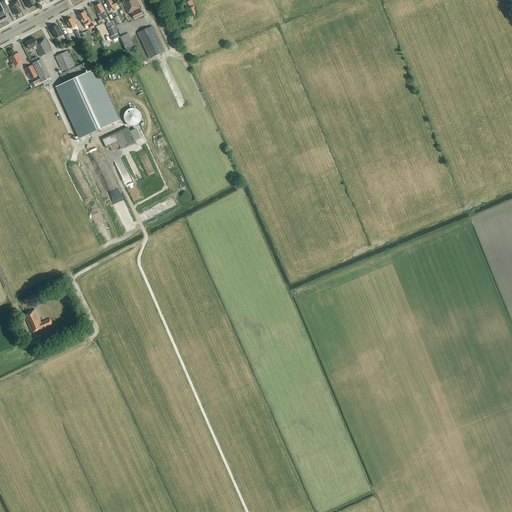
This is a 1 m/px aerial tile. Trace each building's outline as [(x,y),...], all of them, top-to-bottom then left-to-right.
[(24,0),(28,8),(34,6),(31,0),(24,0)] [(115,7),(117,6),(115,1),(113,3),(111,0),(108,0),(106,2),(110,10),(111,12),(116,10),(115,7)] [(134,20),(143,16),(135,0),(121,0),(128,14),(131,12),(134,20)] [(196,13),(198,12),(196,6),(195,6),(191,0),(185,3),(192,20),(198,18),(196,13)] [(15,15),(21,12),(19,7),(20,7),(17,1),(10,5),(15,15)] [(5,15),(10,13),(4,2),(0,4),(4,11),(1,12),(0,10),(0,23),(7,20),(5,15)] [(100,4),(95,7),(99,14),(98,15),(101,21),(107,18),(106,15),(100,4)] [(91,29),(95,27),(93,24),(91,25),(90,24),(91,24),(89,21),(88,19),(89,19),(86,15),(85,12),(84,12),(83,12),(82,13),(78,15),(82,23),(83,22),(83,24),(85,27),(89,25),(90,26),(89,26),(91,29)] [(76,31),(77,30),(75,26),(76,26),(72,18),(66,21),(70,29),(73,28),(74,31),(76,30),(76,31)] [(56,38),(62,35),(58,26),(51,29),(56,38)] [(118,34),(114,26),(108,29),(112,37),(118,34)] [(150,59),(164,52),(152,26),(138,33),(150,59)] [(128,33),(120,37),(127,52),(135,48),(128,33)] [(41,57),(51,51),(45,39),(37,43),(35,38),(26,43),(30,50),(33,48),(35,50),(37,49),(41,57)] [(9,53),(8,53),(9,55),(10,57),(9,58),(12,63),(9,64),(12,69),(14,68),(24,63),(19,53),(15,54),(14,51),(13,49),(9,51),(9,53)] [(60,74),(64,84),(55,87),(78,139),(117,122),(94,70),(86,74),(82,65),(76,67),(68,51),(55,56),(63,73),(60,74)] [(51,78),(41,59),(38,60),(37,57),(31,60),(41,79),(43,82),(51,78)] [(38,76),(33,65),(25,69),(31,80),(38,76)] [(43,82),(41,79),(31,84),(33,88),(43,83),(43,82)] [(143,111),(128,107),(124,119),(127,120),(126,123),(138,126),(143,111)] [(110,147),(112,150),(117,148),(116,144),(118,143),(121,149),(136,142),(128,127),(102,139),(107,149),(110,147)] [(43,328),(52,324),(50,319),(41,323),(35,309),(24,314),(32,333),(43,328)] [(45,340),(60,332),(58,328),(42,336),(45,340)]
